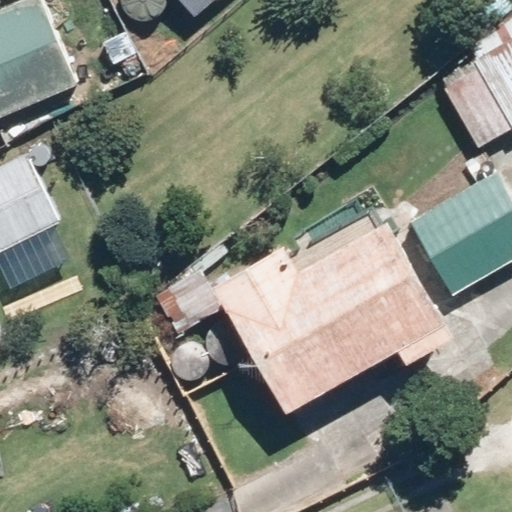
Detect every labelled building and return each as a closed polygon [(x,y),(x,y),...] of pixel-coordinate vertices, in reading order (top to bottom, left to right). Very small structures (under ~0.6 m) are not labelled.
[(0,121),(89,84),(53,0),(21,0),(0,9),(0,121)] [(184,0),(201,19),(222,0),(184,0)] [(511,11),(470,36),(491,71),(457,92),(489,146),(511,132),(511,11)] [(0,258),(72,221),(33,145),(0,161),(0,258)] [(464,295),(511,267),(511,174),(509,169),(421,220),(464,295)] [(306,412),(418,352),(424,364),(474,337),(413,222),(321,271),(309,247),(238,286),(306,412)]
